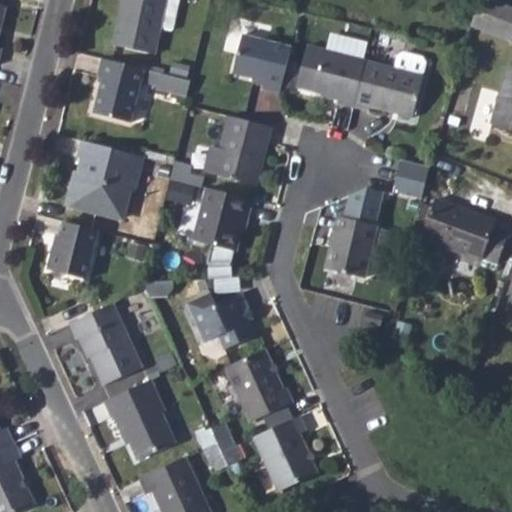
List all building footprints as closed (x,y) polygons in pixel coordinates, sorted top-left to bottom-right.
[(178,0),(122,0),(113,41),(154,51),(159,26),(172,28),(178,0)] [(511,11),(477,0),(476,0),(469,29),(510,42),(511,35),(511,11)] [(260,91),(278,96),(289,49),(241,37),(231,76),(262,84),(260,91)] [(335,105),(352,109),(364,63),(306,49),(296,89),(336,99),(335,105)] [(364,63),(352,109),(365,112),(368,110),(410,120),(422,77),(421,77),(424,65),(421,59),(401,55),(396,58),(393,70),(364,63)] [(142,71),(102,61),(98,79),(102,81),(94,115),(129,124),(139,83),(142,71)] [(511,64),(507,63),(491,126),(511,131),(511,64)] [(159,75),(142,71),(139,83),(156,88),(159,75)] [(189,83),(159,75),(156,88),(155,90),(185,98),(189,83)] [(268,128),(218,115),(212,136),(221,139),(212,174),(254,185),(268,128)] [(74,184),(69,186),(64,207),(110,219),(111,215),(124,219),(131,192),(136,189),(144,158),(81,142),(76,159),(80,160),(77,174),(74,184)] [(396,190),(425,195),(431,163),(401,158),(396,190)] [(250,200),(204,189),(192,241),(233,251),(242,217),(246,217),(250,200)] [(333,231),(324,269),(360,278),(363,278),(367,259),(382,263),(389,233),(374,229),(375,227),(372,226),(381,192),(367,189),(351,195),(345,218),(343,218),(339,232),(333,231)] [(437,200),(422,243),(438,248),(436,256),(477,268),(479,266),(494,271),(508,229),(495,225),(494,222),(465,212),(465,209),(437,200)] [(337,216),(333,231),(339,232),(343,218),(337,216)] [(97,231),(64,223),(60,236),(56,236),(47,270),(84,280),(97,231)] [(127,256),(148,261),(152,245),(131,240),(127,256)] [(247,322),(242,311),(247,309),(240,293),(205,308),(200,298),(178,308),(196,346),(208,340),(215,353),(253,336),(247,322)] [(111,304),(67,324),(74,339),(77,339),(83,351),(86,352),(102,385),(141,367),(111,304)] [(247,309),(242,311),(247,322),(253,320),(247,309)] [(364,310),(361,322),(378,326),(381,314),(364,310)] [(264,350),(225,368),(250,420),(291,401),(285,386),(281,387),(264,350)] [(148,382),(104,402),(112,419),(115,420),(124,440),(127,440),(137,461),(174,444),(160,414),(162,412),(148,382)] [(296,418),(253,437),(278,494),(314,477),(298,436),(303,433),(296,418)] [(222,423),(209,429),(217,444),(220,452),(233,447),(222,423)] [(0,449),(13,444),(7,428),(0,430),(0,449)] [(13,444),(0,449),(0,511),(21,511),(33,506),(13,462),(20,458),(13,444)] [(217,444),(203,450),(212,472),(226,465),(220,452),(217,444)] [(233,447),(220,452),(226,465),(239,460),(233,447)] [(208,511),(184,459),(140,479),(146,494),(152,493),(160,511),(208,511)]
